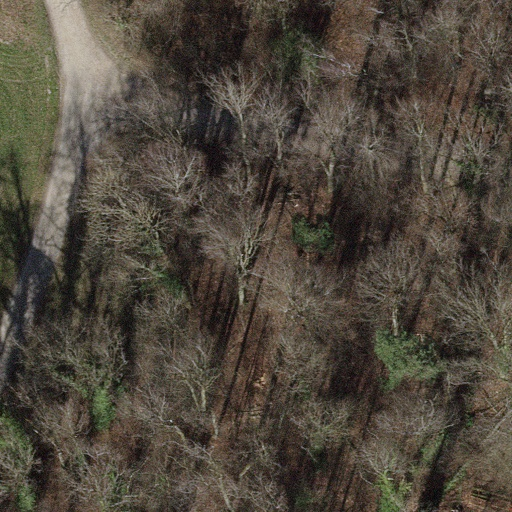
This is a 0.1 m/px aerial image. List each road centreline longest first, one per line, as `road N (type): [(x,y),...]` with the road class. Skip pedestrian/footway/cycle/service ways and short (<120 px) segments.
road 1 (track): [(0,372),(244,214),(484,160),(511,170)]
road 2 (track): [(0,355),(74,119),(89,0)]
